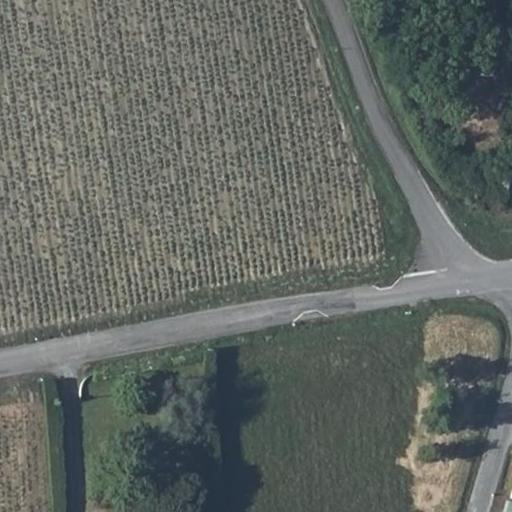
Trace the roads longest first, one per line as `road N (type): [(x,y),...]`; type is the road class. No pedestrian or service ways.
road 1 (unclassified): [(0,362),(451,283)]
road 2 (unclassified): [(451,283),(427,212),(372,116),(331,0)]
road 3 (unclassified): [(477,511),(511,391)]
